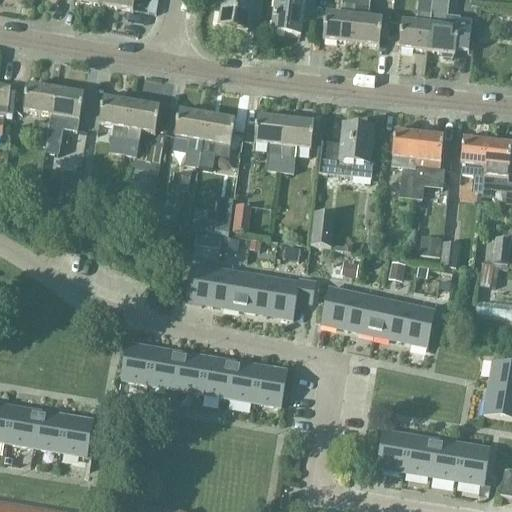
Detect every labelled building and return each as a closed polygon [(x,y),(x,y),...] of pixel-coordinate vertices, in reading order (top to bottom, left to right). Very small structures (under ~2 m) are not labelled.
[(103,10),(104,0),(75,0),(75,5),(103,10)] [(104,0),(103,10),(131,15),(133,0),(104,0)] [(262,0),(221,0),(217,29),(244,34),(247,20),(259,22),(262,0)] [(274,0),(270,37),(298,40),(299,26),(314,27),(316,0),(274,0)] [(349,46),(355,0),(341,0),(339,19),(324,17),(321,43),(349,46)] [(370,0),(355,0),(349,46),(377,49),(380,24),(368,22),(370,0)] [(430,0),(430,3),(425,54),(439,56),(439,61),(449,62),(451,57),(453,57),(453,54),(466,55),(469,25),(457,24),(457,21),(444,19),(446,0),(430,0)] [(425,54),(430,3),(417,1),(414,27),(401,26),(397,52),(425,54)] [(15,95),(9,94),(9,90),(0,88),(0,116),(6,117),(12,117),(15,95)] [(49,120),(53,95),(25,90),(21,115),(49,120)] [(81,99),(53,95),(49,120),(77,124),(81,99)] [(120,158),(129,107),(101,103),(96,127),(113,130),(108,156),(120,158)] [(157,112),(129,107),(120,158),(135,161),(140,135),(153,137),(157,112)] [(196,171),(205,120),(177,115),(173,141),(188,143),(183,169),(196,171)] [(233,125),(205,120),(196,171),(211,174),(214,157),(204,155),(205,147),(229,151),(233,125)] [(278,176),(284,124),(255,121),(252,147),(267,148),(264,175),(278,176)] [(312,128),(284,124),(278,176),(291,178),(294,151),(309,152),(312,128)] [(62,130),(34,126),(32,143),(59,148),(62,130)] [(342,131),(340,148),(321,146),(317,177),(371,183),(372,168),(367,167),(371,134),(342,131)] [(410,203),(417,139),(393,136),(389,170),(401,172),(398,201),(410,203)] [(440,142),(417,139),(410,203),(421,204),(423,190),(442,193),(444,174),(437,173),(437,166),(440,142)] [(480,196),(485,146),(461,144),(458,168),(457,178),(472,180),(471,195),(480,196)] [(510,149),(485,146),(480,196),(492,197),(493,182),(506,183),(507,174),(510,149)] [(250,212),(235,210),(233,231),(248,233),(250,212)] [(335,218),(312,216),(309,249),(331,251),(335,218)] [(441,242),(420,240),(418,259),(439,261),(441,242)] [(510,243),(494,242),(492,267),(508,269),(510,243)] [(458,248),(442,246),(439,269),(455,271),(458,248)] [(497,270),(479,267),(476,289),(494,292),(497,270)] [(211,311),(217,275),(190,271),(184,307),(211,311)] [(238,316),(244,279),(217,275),(211,311),(238,316)] [(265,320),(271,283),(244,279),(238,316),(265,320)] [(297,288),(271,283),(265,320),(292,324),(295,306),(311,309),(314,288),(297,285),(297,288)] [(346,336),(354,299),(327,294),(319,330),(346,336)] [(373,341),(380,305),(354,299),(346,336),(373,341)] [(399,347),(407,311),(380,305),(373,341),(399,347)] [(434,316),(407,311),(399,347),(426,353),(434,316)] [(146,390),(151,354),(125,349),(119,385),(146,390)] [(172,394),(178,358),(151,354),(146,390),(172,394)] [(199,399),(205,362),(178,358),(172,394),(199,399)] [(226,403),(232,367),(205,362),(199,399),(226,403)] [(511,368),(491,365),(486,392),(511,396),(511,368)] [(253,407),(259,371),(232,367),(226,403),(253,407)] [(286,376),(259,371),(253,407),(280,412),(286,376)] [(511,424),(511,396),(486,392),(481,420),(511,424)] [(0,447),(5,449),(11,412),(0,410),(0,447)] [(32,453),(38,417),(11,412),(5,449),(32,453)] [(59,458),(65,421),(38,417),(32,453),(59,458)] [(92,426),(65,421),(59,458),(85,462),(92,426)] [(401,477),(407,440),(380,436),(374,473),(401,477)] [(428,482),(434,445),(407,440),(401,477),(428,482)] [(455,486),(461,449),(434,445),(428,482),(455,486)] [(488,454),(461,449),(455,486),(482,491),(488,454)] [(511,501),(511,478),(502,477),(499,500),(511,501)]
